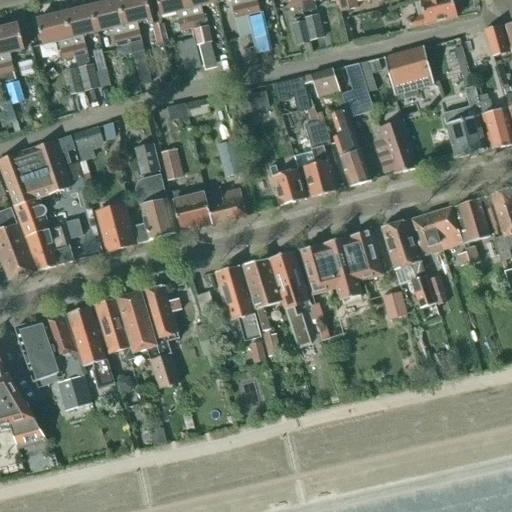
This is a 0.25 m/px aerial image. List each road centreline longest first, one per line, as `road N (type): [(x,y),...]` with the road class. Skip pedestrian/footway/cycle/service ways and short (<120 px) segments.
road 1 (residential): [(511,165),(0,310)]
road 2 (residential): [(0,150),(474,26),(505,4)]
